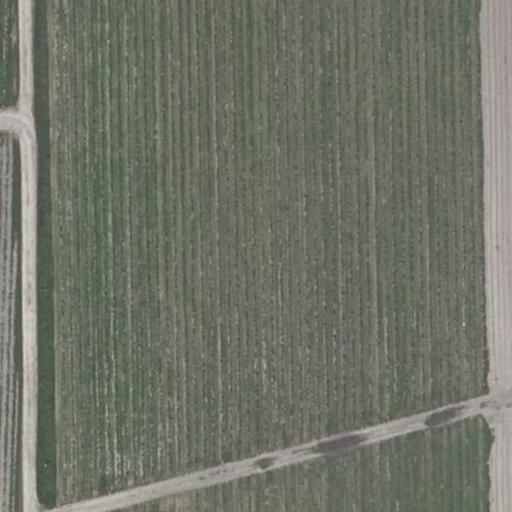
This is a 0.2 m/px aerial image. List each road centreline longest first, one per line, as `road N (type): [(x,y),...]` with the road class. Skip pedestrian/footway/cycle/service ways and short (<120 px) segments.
road 1 (track): [(35,0),(38,511)]
road 2 (track): [(511,397),(68,511)]
